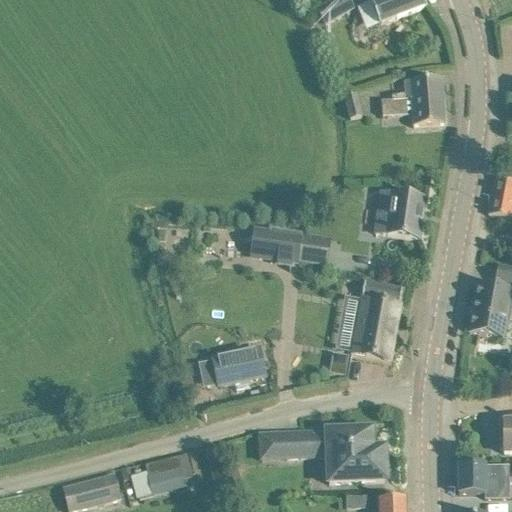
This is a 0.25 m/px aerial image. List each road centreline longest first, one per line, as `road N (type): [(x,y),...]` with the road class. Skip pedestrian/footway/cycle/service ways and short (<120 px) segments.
road 1 (unclassified): [(0,485),(298,410),(432,393)]
road 2 (tertiary): [(432,393),(476,113),(476,68),(459,0)]
